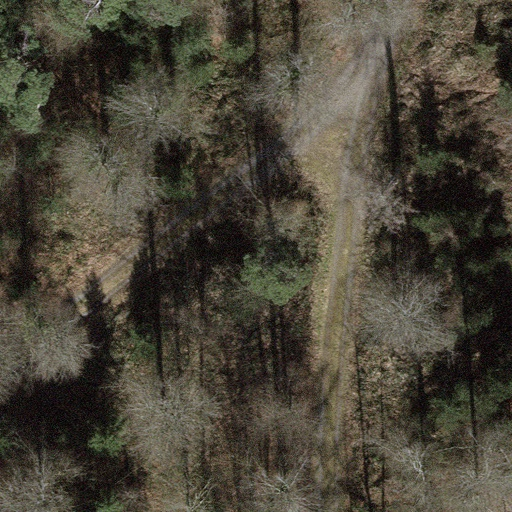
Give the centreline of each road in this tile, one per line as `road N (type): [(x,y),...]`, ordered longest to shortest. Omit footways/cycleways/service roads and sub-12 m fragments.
road 1 (track): [(398,0),(352,118),(334,428),(344,511)]
road 2 (track): [(352,118),(0,358)]
